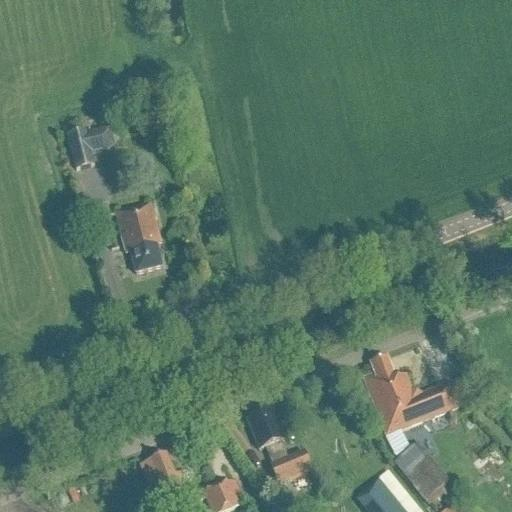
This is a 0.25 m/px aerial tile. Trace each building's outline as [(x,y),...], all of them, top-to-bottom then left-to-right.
[(76,174),(94,170),(87,136),(69,140),(76,174)] [(135,279),(161,272),(156,250),(160,249),(149,208),(114,218),(125,259),(129,257),(135,279)] [(451,386),(437,392),(413,401),(405,378),(394,382),(386,361),(370,368),(374,378),(362,382),(385,440),(460,409),(451,386)] [(277,488),(311,474),(303,455),(287,462),(280,445),(284,444),(271,414),(246,425),(259,454),(264,452),(271,468),(269,469),(277,488)] [(444,489),(414,452),(396,466),(426,503),(444,489)] [(162,511),(167,511),(190,502),(179,476),(173,479),(165,459),(165,458),(139,469),(139,470),(140,470),(148,490),(153,488),(162,511)] [(353,503),(360,511),(402,511),(378,482),(353,503)] [(207,511),(238,511),(245,509),(234,484),(202,498),(207,511)] [(151,511),(152,511),(145,499),(136,503),(140,511),(151,511)] [(443,511),(468,511),(469,511),(457,499),(443,511)]
